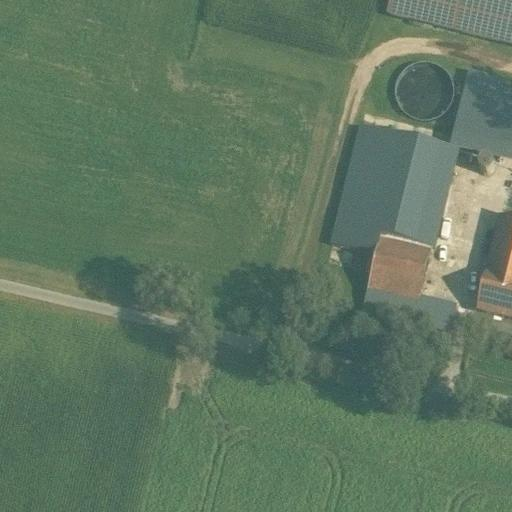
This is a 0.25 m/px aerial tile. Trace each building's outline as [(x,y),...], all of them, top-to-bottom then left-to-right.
[(511,0),(392,0),(389,15),(511,45),(511,0)] [(451,108),(453,97),(451,86),(444,76),(434,70),(423,68),(412,71),(403,77),(397,87),(395,98),(397,109),(404,119),(413,125),(424,127),(436,124),(445,118),(451,108)] [(511,100),(465,89),(451,148),(511,163),(511,100)] [(458,153),(361,129),(331,246),(375,257),(363,313),(450,334),(456,309),(419,300),(431,254),(430,253),(431,248),(433,249),(458,153)] [(493,171),(494,169),(493,166),(492,163),(489,162),(486,161),(483,162),(481,163),(479,166),(479,169),(479,172),(481,174),(483,176),(486,176),(489,176),(492,174),(493,171)] [(511,220),(500,218),(477,313),(511,321),(511,220)]
